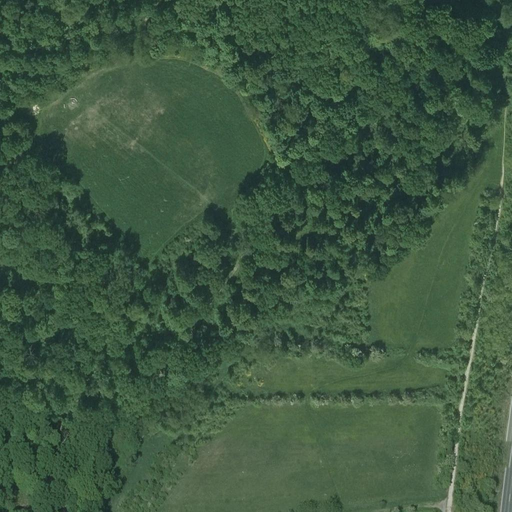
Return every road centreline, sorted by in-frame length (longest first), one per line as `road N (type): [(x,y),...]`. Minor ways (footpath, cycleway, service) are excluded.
road 1 (track): [(65,511),(66,486),(127,389),(246,252),(227,218)]
road 2 (track): [(246,252),(346,213),(506,93)]
road 3 (track): [(227,218),(135,148),(58,103),(0,118)]
